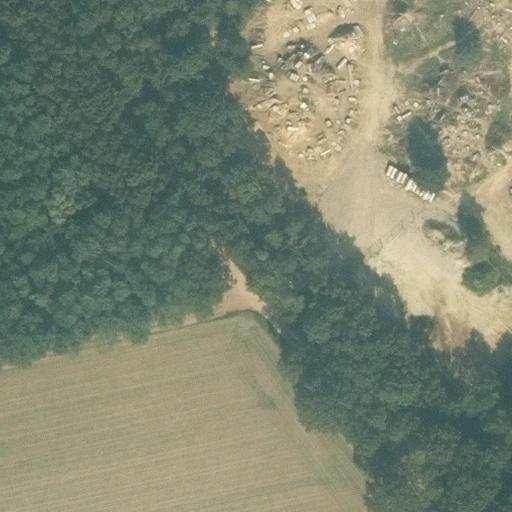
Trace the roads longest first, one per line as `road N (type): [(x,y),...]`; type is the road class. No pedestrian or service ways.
road 1 (track): [(249,293),(70,0)]
road 2 (track): [(432,511),(359,410),(249,293)]
road 3 (track): [(249,293),(208,320),(0,364)]
